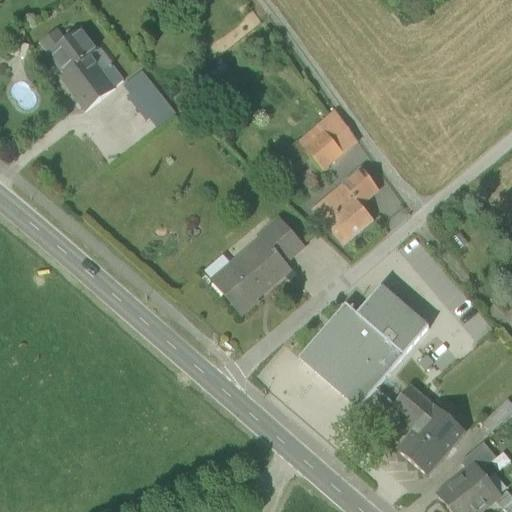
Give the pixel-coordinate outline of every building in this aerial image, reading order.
[(51,58),(66,77),(90,58),(91,59),(98,54),(82,34),(51,58)] [(103,75),(91,59),(90,58),(66,77),(61,81),(85,115),(116,91),(115,90),(103,75)] [(112,68),(103,75),(115,90),(124,84),(112,68)] [(126,88),(133,96),(134,97),(149,85),(142,75),(126,88)] [(167,107),(149,85),(134,97),(133,96),(129,100),(147,124),(167,107)] [(321,130),(325,135),(343,156),(357,144),(338,116),(321,130)] [(323,173),(343,156),(325,135),(304,152),(323,173)] [(314,216),(343,250),(374,224),(359,207),(377,192),(364,173),(314,216)] [(264,243),(284,266),(303,250),(280,224),(260,241),(263,244),(264,243)] [(225,298),(241,317),(257,304),(252,299),(273,282),(275,285),(290,273),(284,266),(264,243),(263,244),(217,283),(228,296),(225,298)] [(214,285),(225,298),(228,296),(217,283),(214,285)] [(347,308),(300,362),(359,413),(429,331),(382,290),(358,318),(347,308)] [(398,454),(428,479),(465,435),(436,410),(435,411),(416,394),(400,413),(419,430),(398,454)] [(511,406),(508,402),(483,426),(492,435),(511,415),(511,406)] [(475,469),(480,475),(497,461),(484,446),(461,465),(468,475),(475,469)] [(439,499),(450,511),(483,511),(495,502),(496,501),(484,487),(487,484),(487,483),(480,475),(475,469),(468,475),(439,499)] [(500,498),(506,493),(508,491),(495,476),(487,483),(487,484),(500,498)] [(500,498),(487,484),(484,487),(496,501),(500,498)] [(511,499),(506,493),(500,498),(496,501),(495,502),(502,511),(503,511),(511,505),(511,499)]
